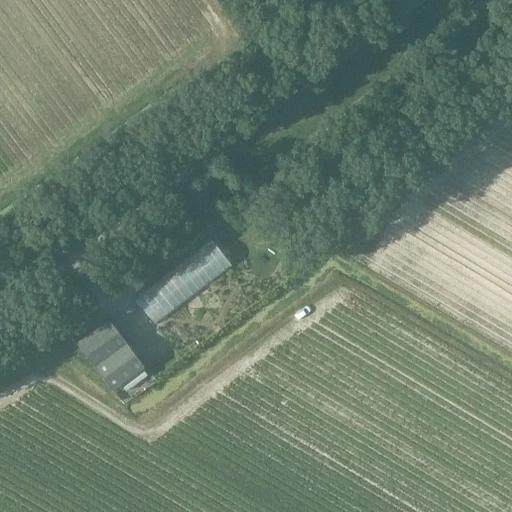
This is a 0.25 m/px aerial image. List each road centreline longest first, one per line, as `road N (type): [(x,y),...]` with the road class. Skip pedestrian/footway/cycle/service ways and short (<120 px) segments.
road 1 (unclassified): [(0,289),(405,0)]
road 2 (track): [(170,166),(213,228),(69,329),(0,389)]
